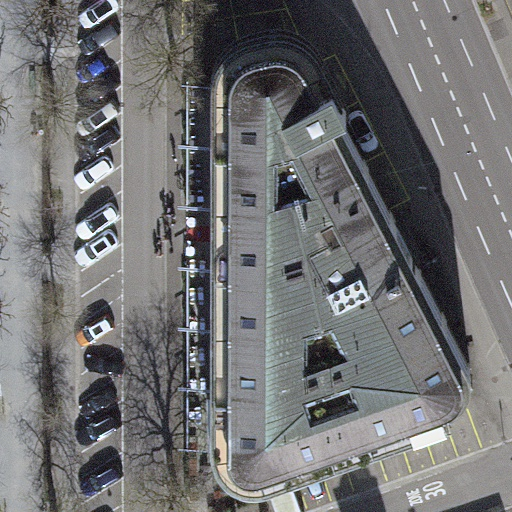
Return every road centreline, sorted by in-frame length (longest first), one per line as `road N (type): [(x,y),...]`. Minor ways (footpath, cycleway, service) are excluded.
road 1 (primary): [(414,0),(511,224)]
road 2 (residential): [(511,470),(393,511)]
